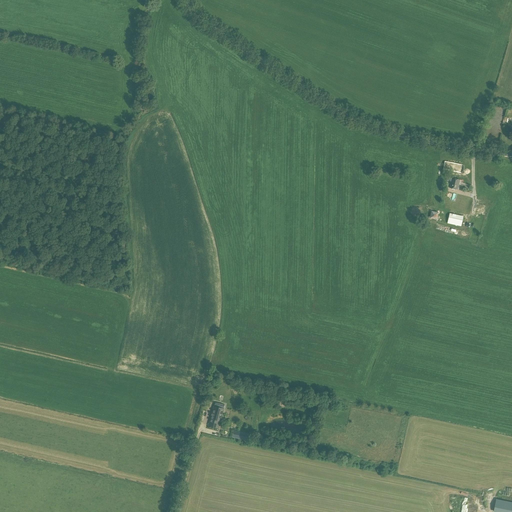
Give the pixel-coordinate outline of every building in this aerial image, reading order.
[(464,168),(463,165),(445,161),(443,169),(461,173),(463,171),(464,168)] [(460,180),(452,178),(449,188),(457,190),(460,180)] [(462,217),(449,214),(447,224),(460,226),(462,217)] [(224,409),(213,406),(208,426),(217,428),(219,422),(220,422),(224,409)] [(249,433),(237,430),(235,438),(247,441),(249,433)] [(511,511),(511,502),(496,499),(493,511),(511,511)]
